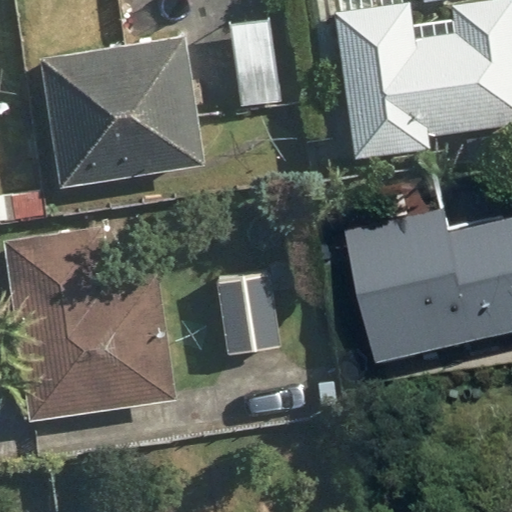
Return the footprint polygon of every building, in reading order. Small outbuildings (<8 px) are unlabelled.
[(420,0),(383,0),(349,3),(366,150),(443,143),(441,122),(511,115),(511,0),(460,0),(463,22),(423,26),(420,0)] [(282,7),(241,12),(250,101),(291,97),(282,7)] [(195,27),(51,49),(71,177),(214,155),(195,27)] [(160,208),(15,227),(38,409),(183,391),(160,208)] [(429,264),(376,273),(390,356),(511,334),(511,214),(423,230),(429,264)] [(287,263),(222,266),(226,349),(291,345),(287,263)]
